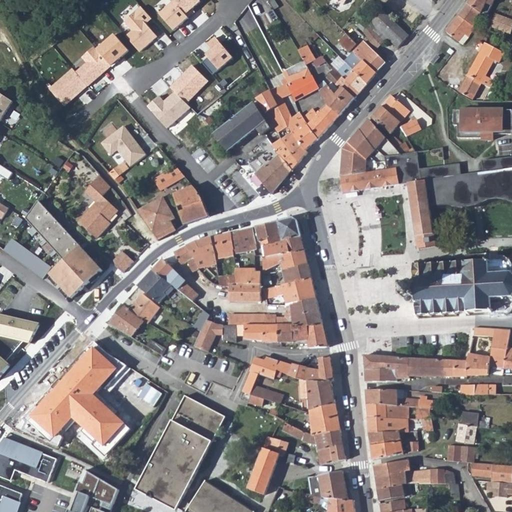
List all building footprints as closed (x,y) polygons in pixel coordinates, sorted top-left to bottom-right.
[(174,0),(175,1),(186,14),(199,3),(196,0),(174,0)] [(473,0),(472,3),(486,12),(491,0),(473,0)] [(175,1),(160,14),(173,29),(187,16),(186,14),(175,1)] [(478,29),(481,23),(486,12),(472,3),(467,9),(462,16),(478,29)] [(142,7),(124,22),(132,31),(128,35),(141,51),(158,36),(147,23),(152,19),(142,7)] [(411,35),(384,8),(373,21),(363,32),(367,38),(377,49),(388,36),(400,47),(411,35)] [(427,16),(420,10),(411,20),(419,25),(421,23),(427,16)] [(506,18),(495,14),(491,27),(502,31),(506,18)] [(366,15),(357,25),(363,32),(373,21),(366,15)] [(472,37),(475,34),(478,29),(462,16),(455,24),(450,31),(462,40),(468,33),(472,37)] [(511,28),(511,19),(506,18),(502,31),(510,33),(511,28)] [(348,29),(345,32),(357,44),(364,36),(352,25),(351,26),(349,24),(346,27),(348,29)] [(357,44),(345,32),(338,40),(350,52),(357,44)] [(115,36),(98,52),(111,66),(129,51),(115,36)] [(209,58),(204,62),(213,74),(234,58),(217,37),(207,44),(212,51),(207,55),(209,58)] [(364,42),(355,52),(377,73),(387,62),(364,42)] [(485,81),(493,85),(496,78),(489,74),(501,49),(487,42),(478,60),(470,74),(485,81)] [(307,46),(299,51),(307,63),(315,58),(307,46)] [(111,66),(98,52),(94,48),(83,58),(88,64),(77,73),(88,86),(111,66)] [(361,66),(355,71),(368,84),(372,79),(377,73),(355,52),(350,58),(355,62),(357,62),(361,66)] [(437,56),(431,62),(434,64),(440,58),(437,56)] [(355,71),(346,62),(337,70),(345,78),(337,87),(341,92),(345,88),(351,82),(361,92),(364,88),(368,84),(355,71)] [(192,65),(170,87),(175,92),(187,104),(209,82),(192,65)] [(335,67),(333,69),(334,72),(330,75),(332,81),(337,87),(345,78),(337,70),(335,67)] [(88,86),(77,73),(73,69),(49,90),(64,107),(88,86)] [(302,77),(289,80),(291,85),(298,99),(321,87),(314,74),(304,80),(302,77)] [(477,98),(485,81),(470,74),(467,81),(462,91),(477,98)] [(289,80),(278,85),(281,90),(291,85),(289,80)] [(351,82),(345,88),(356,98),(359,95),(361,92),(351,82)] [(345,88),(341,92),(339,94),(330,84),(322,90),(329,104),(341,115),(349,106),(356,98),(345,88)] [(278,85),(271,88),(292,122),(294,125),(296,124),(297,128),(307,148),(314,142),(322,136),(307,115),(305,112),(299,119),(281,90),(278,85)] [(292,122),(271,88),(258,97),(279,130),(292,122)] [(187,104),(175,92),(165,101),(160,96),(149,107),(168,128),(190,108),(187,104)] [(14,102),(0,93),(0,120),(1,122),(14,102)] [(412,111),(394,94),(388,100),(383,106),(401,123),(412,111)] [(256,101),(218,131),(216,133),(217,135),(220,138),(230,149),(258,127),(262,133),(271,125),(256,101)] [(335,121),(341,115),(329,104),(324,110),(335,121)] [(401,123),(383,106),(379,111),(374,116),(391,133),(401,123)] [(329,128),(335,121),(324,110),(320,115),(314,108),(307,115),(322,136),(329,128)] [(460,117),(511,117),(511,108),(460,109),(460,117)] [(479,134),(500,134),(500,133),(511,132),(511,117),(460,117),(460,124),(464,124),(464,134),(479,134)] [(391,141),(371,119),(363,129),(373,142),(377,150),(388,167),(389,167),(388,160),(406,157),(391,141)] [(409,138),(423,131),(418,121),(404,128),(409,138)] [(294,125),(292,122),(279,130),(281,134),(294,125)] [(125,126),(103,144),(112,156),(120,151),(127,162),(117,169),(112,174),(117,180),(148,154),(125,126)] [(297,128),(284,138),(301,162),(306,156),(310,152),(307,148),(297,128)] [(367,172),(368,160),(377,150),(373,142),(363,129),(351,143),(344,150),(343,178),(367,172)] [(499,144),(500,134),(479,134),(479,137),(489,137),(489,143),(499,144)] [(427,145),(425,135),(410,140),(413,148),(427,145)] [(274,144),(269,136),(262,141),(268,148),(259,156),(266,165),(256,174),(275,193),(283,183),(294,170),(274,144)] [(406,157),(415,156),(407,143),(404,145),(395,137),(391,141),(406,157)] [(284,138),(274,144),(294,170),(298,166),(301,162),(284,138)] [(430,153),(427,145),(413,148),(417,155),(419,155),(430,153)] [(389,167),(392,173),(408,171),(421,170),(419,155),(417,155),(415,156),(406,157),(388,160),(389,167)] [(511,158),(483,162),(484,174),(488,200),(503,200),(510,202),(511,203),(511,158)] [(186,173),(179,163),(156,179),(163,188),(186,173)] [(459,165),(425,170),(427,181),(427,183),(461,178),(459,165)] [(388,167),(343,178),(342,178),(343,193),(409,183),(408,171),(392,173),(389,167),(388,167)] [(419,246),(436,244),(430,205),(427,183),(427,181),(425,170),(421,170),(408,171),(409,183),(419,246)] [(105,177),(101,173),(86,188),(90,193),(105,177)] [(484,174),(461,178),(466,207),(472,205),(480,203),(488,200),(484,174)] [(105,177),(90,193),(97,199),(79,218),(98,235),(110,223),(107,221),(110,218),(120,207),(105,193),(112,185),(105,177)] [(461,178),(427,183),(430,205),(436,204),(444,205),(452,206),(460,207),(466,207),(461,178)] [(194,187),(175,195),(185,226),(210,217),(208,213),(204,201),(198,191),(194,187)] [(407,238),(415,237),(408,191),(401,192),(407,238)] [(177,217),(163,194),(141,208),(161,238),(171,233),(180,228),(174,218),(177,217)] [(41,201),(27,220),(62,258),(52,267),(13,239),(4,250),(73,298),(102,271),(41,201)] [(0,202),(0,216),(3,218),(9,208),(0,202)] [(263,240),(264,245),(268,244),(303,236),(299,219),(294,216),(257,226),(261,240),(263,240)] [(237,231),(232,232),(236,247),(238,253),(258,247),(257,242),(259,242),(254,226),(237,231)] [(223,234),(214,237),(219,252),(236,247),(232,232),(223,234)] [(204,238),(190,244),(203,267),(217,261),(219,268),(222,267),(219,252),(214,237),(214,235),(208,237),(204,238)] [(269,252),(258,255),(258,262),(259,267),(259,271),(265,270),(268,269),(266,256),(281,253),(282,257),(307,251),(303,236),(268,244),(269,252)] [(190,244),(176,251),(183,263),(192,260),(197,270),(203,267),(190,244)] [(113,262),(124,273),(135,261),(122,251),(113,262)] [(284,262),(286,268),(309,264),(307,251),(282,257),(281,253),(266,256),(268,269),(284,262)] [(417,262),(415,262),(414,264),(413,264),(413,266),(415,266),(416,276),(413,276),(413,279),(408,277),(406,277),(404,279),(403,282),(402,282),(403,298),(404,298),(406,303),(408,304),(411,303),(415,300),(415,304),(418,303),(418,313),(416,313),(416,315),(418,315),(418,317),(421,317),(421,315),(430,315),(430,317),(432,316),(432,314),(442,314),(442,316),(445,316),(445,314),(454,313),(454,315),(457,315),(457,313),(468,312),(468,314),(470,314),(470,312),(491,311),(492,313),(494,312),(494,311),(507,310),(510,305),(511,305),(511,303),(510,303),(511,299),(511,297),(510,296),(511,296),(511,269),(503,260),(505,259),(503,258),(501,259),(490,260),(489,258),(487,258),(486,254),(469,254),(470,261),(467,261),(466,259),(464,260),(464,262),(454,262),(453,260),(451,260),(451,262),(441,263),(441,260),(438,261),(438,263),(428,264),(428,262),(426,262),(426,264),(417,264),(417,262)] [(160,264),(155,269),(167,279),(169,277),(173,281),(180,287),(186,280),(175,270),(176,268),(165,259),(160,264)] [(286,268),(290,282),(313,278),(309,264),(286,268)] [(242,281),(264,282),(265,274),(265,270),(259,271),(259,267),(241,266),(242,274),(242,281)] [(148,276),(140,285),(162,301),(167,294),(165,291),(173,281),(169,277),(167,279),(155,269),(148,276)] [(224,273),(226,281),(242,281),(242,274),(224,273)] [(221,281),(212,277),(212,282),(232,291),(233,299),(262,300),(264,282),(242,281),(226,281),(221,281)] [(288,293),(290,303),(293,303),(318,299),(313,278),(290,282),(267,286),(270,295),(288,293)] [(186,280),(180,287),(201,305),(207,297),(186,280)] [(133,308),(147,317),(153,321),(164,306),(145,293),(133,308)] [(318,299),(293,303),(295,312),(295,313),(321,311),(318,299)] [(128,305),(113,322),(133,335),(147,317),(133,308),(128,305)] [(296,317),(285,317),(285,325),(295,325),(325,325),(321,311),(295,313),(296,317)] [(201,331),(208,315),(201,312),(194,328),(201,331)] [(226,314),(226,324),(267,325),(267,314),(226,314)] [(285,314),(267,314),(267,325),(280,325),(285,325),(285,317),(285,314)] [(38,324),(0,315),(0,379),(11,366),(7,361),(22,342),(31,343),(32,334),(35,335),(38,324)] [(226,333),(226,324),(211,318),(197,345),(211,351),(219,334),(226,333)] [(226,333),(225,338),(238,340),(239,333),(248,334),(248,339),(266,340),(266,341),(280,342),(280,325),(267,325),(226,324),(226,333)] [(280,325),(280,342),(290,341),(296,341),(296,340),(295,325),(285,325),(280,325)] [(325,325),(295,325),(296,340),(299,339),(300,345),(312,344),(312,347),(330,346),(325,325)] [(493,338),(494,330),(473,328),(472,336),(493,338)] [(499,330),(494,330),(493,338),(490,357),(489,368),(504,369),(506,354),(510,330),(499,330)] [(151,336),(147,344),(162,353),(168,345),(151,336)] [(88,347),(76,360),(89,372),(104,355),(111,361),(116,353),(108,348),(97,337),(88,347)] [(130,363),(116,353),(111,361),(110,363),(124,371),(130,363)] [(489,368),(490,357),(468,354),(467,362),(456,361),(455,377),(467,377),(467,376),(488,376),(489,368)] [(336,381),(331,355),(321,357),(323,368),(311,367),(308,382),(334,381),(336,381)] [(410,377),(411,359),(365,355),(366,382),(375,382),(397,381),(397,379),(410,380),(410,377)] [(258,357),(252,370),(253,370),(260,373),(275,377),(276,374),(278,370),(281,371),(292,376),(295,364),(280,360),(279,363),(275,362),(258,357)] [(442,377),(443,361),(411,359),(410,377),(442,377)] [(55,381),(48,390),(60,401),(69,393),(66,390),(69,387),(71,390),(89,372),(76,360),(55,381)] [(455,377),(456,361),(450,361),(443,361),(442,377),(455,377)] [(130,363),(124,371),(141,382),(143,378),(145,379),(148,375),(130,363)] [(308,382),(311,367),(295,364),(292,376),(296,378),(304,381),(308,382)] [(252,395),(255,385),(260,373),(253,370),(244,391),(252,395)] [(338,402),(334,381),(308,382),(304,381),(296,378),(300,398),(308,397),(310,407),(338,402)] [(491,383),(489,383),(478,383),(477,393),(491,394),(491,383)] [(263,398),(266,389),(255,385),(252,395),(263,398)] [(266,399),(282,403),(284,396),(266,389),(263,398),(266,399)] [(398,392),(369,391),(369,405),(419,409),(431,410),(428,402),(399,399),(398,392)] [(252,395),(249,403),(263,406),(266,399),(263,398),(252,395)] [(227,418),(186,396),(182,404),(186,406),(172,433),(168,431),(141,483),(179,507),(185,511),(254,511),(206,482),(191,505),(184,499),(227,418)] [(341,416),(338,402),(310,407),(307,410),(306,412),(311,412),(313,420),(341,416)] [(284,420),(303,429),(305,421),(306,412),(307,410),(282,403),(280,411),(274,409),(272,415),(274,416),(284,420)] [(186,406),(182,404),(168,431),(172,433),(186,406)] [(419,409),(369,405),(370,419),(404,421),(403,416),(419,416),(419,409)] [(432,420),(431,410),(419,409),(419,416),(423,417),(424,421),(432,420)] [(465,425),(478,426),(481,426),(481,413),(465,412),(465,425)] [(272,420),(282,425),(284,420),(274,416),(272,420)] [(313,434),(343,429),(341,416),(313,420),(313,424),(305,421),(303,429),(313,434)] [(411,421),(404,421),(370,419),(371,435),(401,433),(412,432),(411,421)] [(318,440),(323,463),(348,458),(343,429),(313,434),(303,429),(284,420),(282,425),(282,426),(312,441),(318,440)] [(425,431),(434,431),(432,420),(424,421),(425,431)] [(46,424),(40,436),(76,454),(82,442),(46,424)] [(460,441),(477,443),(478,426),(465,425),(461,424),(460,441)] [(401,433),(371,435),(373,449),(403,445),(401,433)] [(264,449),(281,455),(285,457),(289,443),(268,437),(264,449)] [(0,446),(0,476),(10,481),(14,470),(49,483),(58,460),(43,454),(44,453),(6,438),(0,446)] [(409,453),(417,451),(418,442),(410,442),(409,453)] [(462,461),(463,445),(451,444),(450,460),(462,461)] [(403,445),(373,449),(374,462),(404,456),(403,445)] [(462,461),(475,461),(476,446),(463,445),(462,461)] [(260,459),(276,465),(281,455),(264,449),(260,459)] [(266,495),(276,465),(260,459),(249,489),(266,495)] [(405,483),(409,483),(407,470),(412,469),(411,461),(406,459),(376,464),(379,487),(405,483)] [(475,474),(493,476),(494,463),(475,461),(475,474)] [(511,478),(511,464),(494,463),(493,476),(493,477),(511,478)] [(433,483),(447,483),(445,469),(443,468),(432,469),(433,483)] [(325,496),(341,498),(350,499),(344,469),(310,476),(311,493),(325,496)] [(409,483),(433,483),(432,469),(419,469),(412,469),(407,470),(409,483)] [(445,469),(447,483),(457,483),(456,477),(456,475),(456,472),(445,469)] [(120,490),(86,470),(77,492),(81,493),(73,511),(70,510),(69,511),(103,511),(101,511),(102,507),(112,511),(120,490)] [(510,492),(510,482),(490,480),(489,491),(494,491),(495,491),(494,495),(509,496),(510,492)] [(179,507),(141,483),(137,490),(177,511),(179,507)] [(405,483),(379,487),(381,501),(407,497),(405,483)] [(451,495),(461,494),(460,492),(458,483),(457,483),(447,483),(447,487),(449,487),(451,495)] [(23,494),(0,485),(0,511),(18,511),(19,511),(17,511),(23,494)] [(311,493),(303,491),(303,494),(305,495),(305,498),(320,502),(324,501),(325,496),(311,493)] [(342,511),(357,511),(356,499),(350,499),(341,498),(341,507),(342,511)] [(382,503),(383,511),(390,511),(408,510),(406,500),(382,503)]
